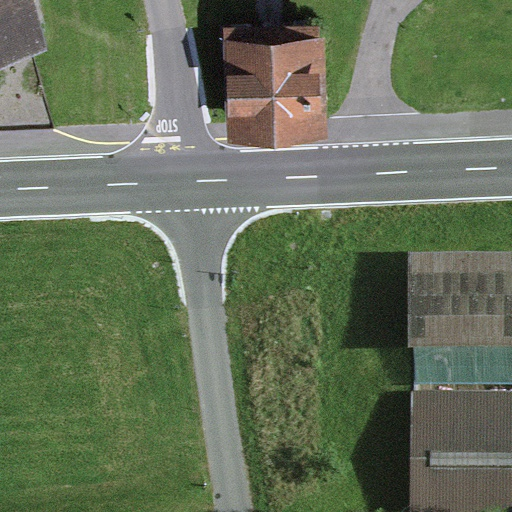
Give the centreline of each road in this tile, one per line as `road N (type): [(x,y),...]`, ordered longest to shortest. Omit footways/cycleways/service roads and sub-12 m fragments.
road 1 (secondary): [(181,188),(511,173)]
road 2 (unclassified): [(231,511),(181,188)]
road 3 (unclassified): [(181,188),(155,0)]
road 4 (secondary): [(0,194),(181,188)]
